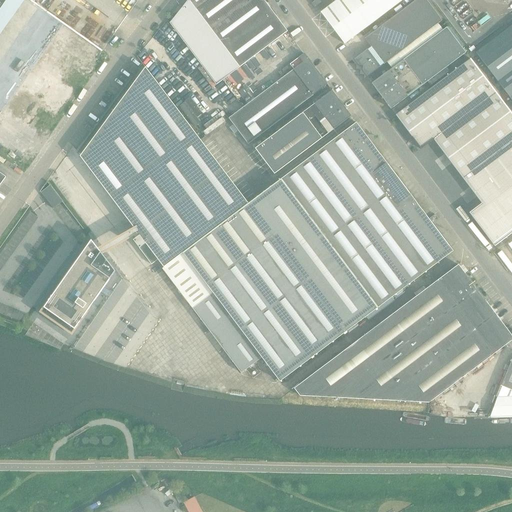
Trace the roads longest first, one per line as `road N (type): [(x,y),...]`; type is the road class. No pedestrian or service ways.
road 1 (unclassified): [(288,0),(511,295)]
road 2 (unclassified): [(166,0),(0,227)]
road 3 (unknown): [(55,148),(168,305),(159,326)]
